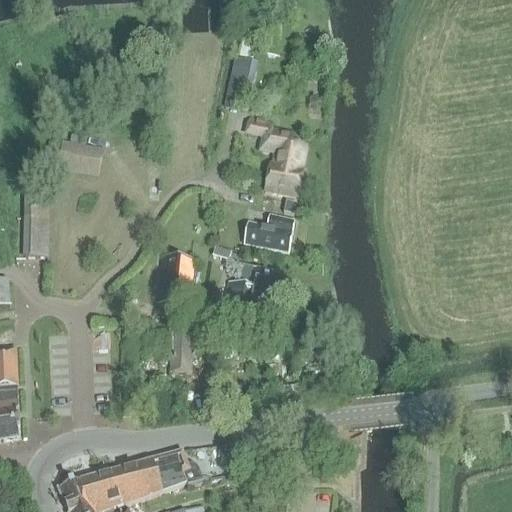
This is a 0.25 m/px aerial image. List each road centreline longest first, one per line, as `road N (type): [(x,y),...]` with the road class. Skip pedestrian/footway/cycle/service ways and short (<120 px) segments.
road 1 (tertiary): [(82,442),(428,402)]
road 2 (residential): [(221,178),(190,180),(177,190),(126,265),(76,312)]
road 3 (residential): [(82,442),(76,312)]
